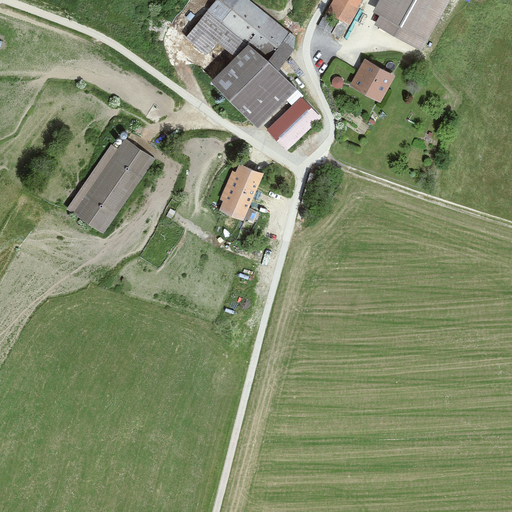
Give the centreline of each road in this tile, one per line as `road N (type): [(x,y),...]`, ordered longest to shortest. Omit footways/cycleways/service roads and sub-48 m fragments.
road 1 (unclassified): [(17,0),(108,33),(307,165),(229,511)]
road 2 (track): [(511,222),(339,164),(307,165),(334,130),(307,49),(325,0)]
